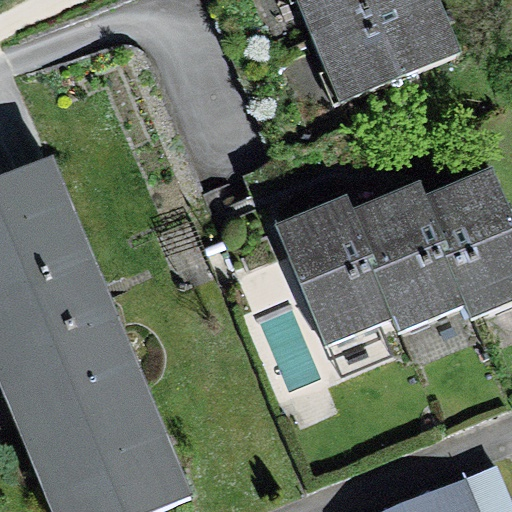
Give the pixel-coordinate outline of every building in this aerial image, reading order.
[(291,0),(233,0),(241,20),(291,0)] [(298,0),(291,0),(241,20),(251,46),(308,24),(298,0)] [(312,35),(399,0),(298,0),(308,24),(312,35)] [(430,0),(399,0),(312,35),(318,49),(328,76),(339,104),(454,59),(430,0)] [(318,49),(264,71),(275,98),(328,76),(318,49)] [(339,104),(328,76),(275,98),(285,125),(339,104)] [(351,133),(339,104),(285,125),(297,154),(351,133)] [(310,187),(297,154),(240,176),(253,209),(310,187)] [(41,170),(0,187),(0,345),(73,511),(166,511),(188,503),(41,170)] [(419,203),(463,309),(470,326),(511,308),(511,231),(488,174),(419,203)] [(463,309),(419,203),(414,190),(347,217),(389,319),(396,337),(463,309)] [(389,319),(347,217),(339,201),(274,229),(325,347),(389,319)] [(469,511),(460,490),(407,511),(469,511)]
